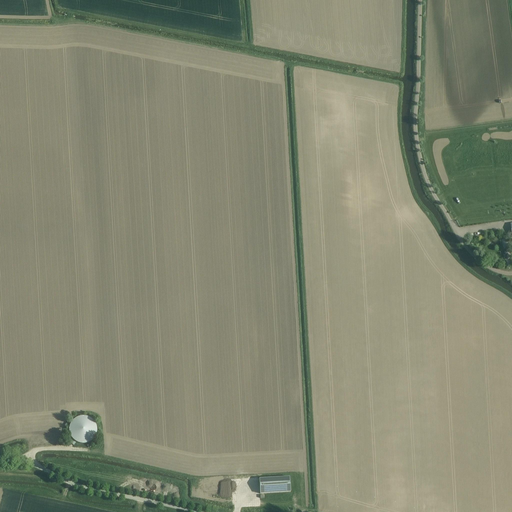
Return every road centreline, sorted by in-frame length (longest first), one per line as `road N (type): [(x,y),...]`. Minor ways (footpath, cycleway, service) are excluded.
road 1 (track): [(299,507),(305,472),(282,61),(81,21),(0,17)]
road 2 (track): [(315,511),(289,62)]
road 3 (track): [(511,298),(457,260),(412,192),(398,135),(398,84),(282,61)]
road 4 (unclassified): [(194,511),(83,487),(26,461),(0,461)]
road 5 (track): [(247,0),(251,46),(359,67),(358,75)]
